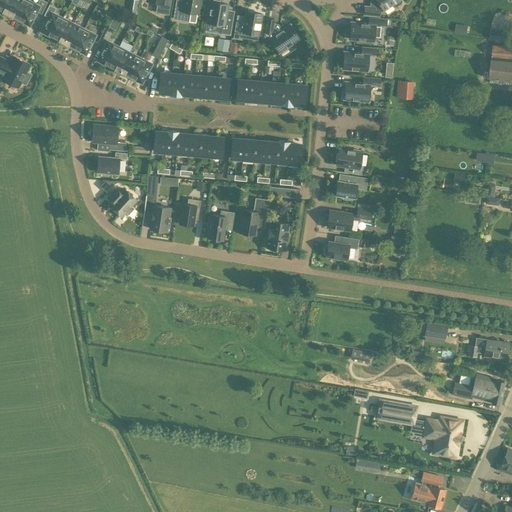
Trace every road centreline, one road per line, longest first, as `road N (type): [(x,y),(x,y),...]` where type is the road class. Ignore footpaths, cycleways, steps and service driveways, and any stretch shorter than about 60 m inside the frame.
road 1 (residential): [(304,269),(129,241),(107,226),(78,170),(82,93)]
road 2 (residential): [(304,269),(325,37)]
